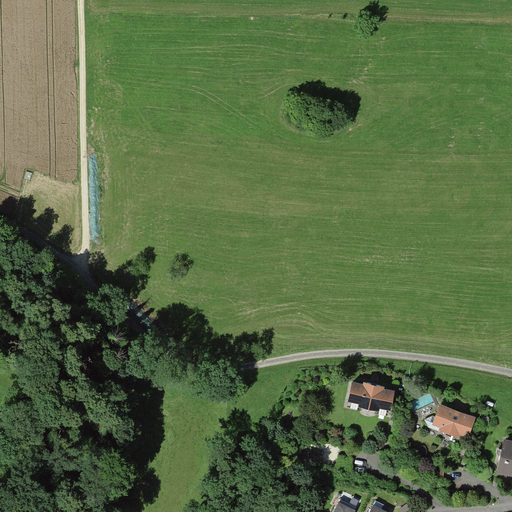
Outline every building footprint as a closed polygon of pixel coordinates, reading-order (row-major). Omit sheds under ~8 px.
[(398,388),(355,378),(350,401),(393,410),(398,388)] [(479,415),(441,403),(434,425),(472,437),(479,415)] [(511,443),(503,442),(498,472),(511,474),(511,443)] [(357,511),(358,510),(339,500),(333,511),(357,511)] [(392,511),(393,511),(374,502),(369,511),(392,511)] [(406,511),(411,508),(408,503),(399,509),(401,511),(406,511)]
